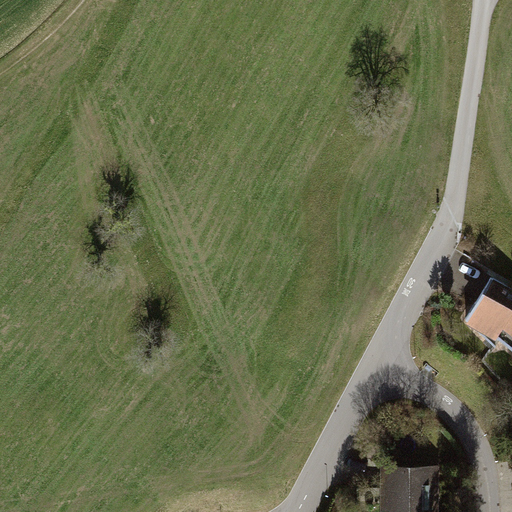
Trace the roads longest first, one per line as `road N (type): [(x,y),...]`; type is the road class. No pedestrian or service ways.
road 1 (unclassified): [(376,367),(454,206),(486,0)]
road 2 (residential): [(486,511),(479,451),(454,413),(376,367)]
road 3 (residential): [(376,367),(298,511)]
